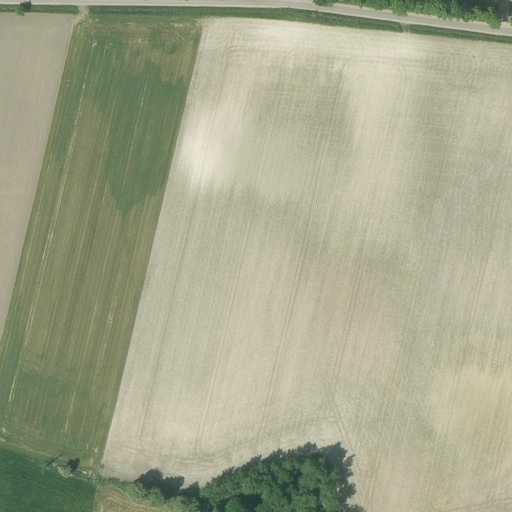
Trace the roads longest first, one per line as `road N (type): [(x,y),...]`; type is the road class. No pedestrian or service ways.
road 1 (unclassified): [(291,4),(511,32)]
road 2 (unclassified): [(81,0),(291,4)]
